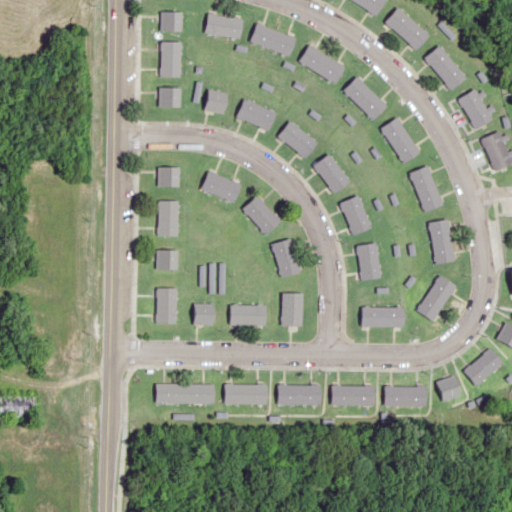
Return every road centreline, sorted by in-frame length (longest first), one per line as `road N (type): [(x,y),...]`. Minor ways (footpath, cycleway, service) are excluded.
road 1 (residential): [(104,511),(114,0)]
road 2 (residential): [(473,199),(479,283),(459,341),(406,358),(107,353)]
road 3 (residential): [(324,353),(319,231),(278,171),(205,137),(113,132)]
road 4 (residential): [(280,0),(323,17),(389,66),(424,103),(473,199)]
